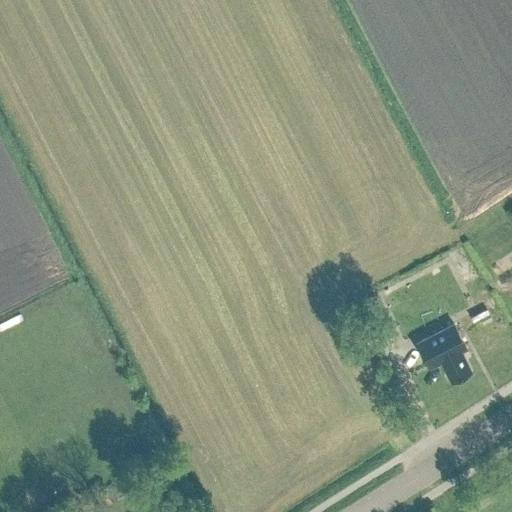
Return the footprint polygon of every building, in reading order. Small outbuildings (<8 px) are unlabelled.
[(454,265),(462,281),(470,278),(468,273),(473,270),(468,259),(454,265)] [(469,296),(484,288),(478,276),(463,284),(469,296)] [(359,304),(372,336),(391,328),(376,296),(359,304)] [(428,365),(440,359),(450,379),(470,368),(463,354),(468,351),(451,321),(415,340),(428,365)] [(146,482),(139,496),(152,502),(159,488),(146,482)] [(70,493),(66,495),(50,506),(53,511),(70,511),(79,506),(70,493)]
